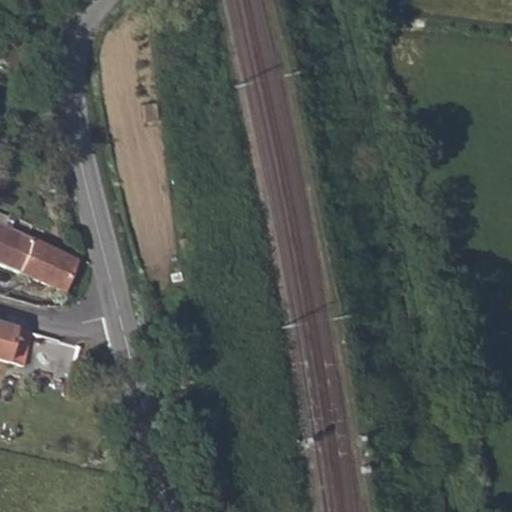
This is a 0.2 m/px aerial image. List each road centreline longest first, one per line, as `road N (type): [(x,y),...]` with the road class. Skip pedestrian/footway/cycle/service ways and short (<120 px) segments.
road 1 (secondary): [(91,0),(72,36),(68,80),(117,316)]
road 2 (secondary): [(117,316),(167,511)]
